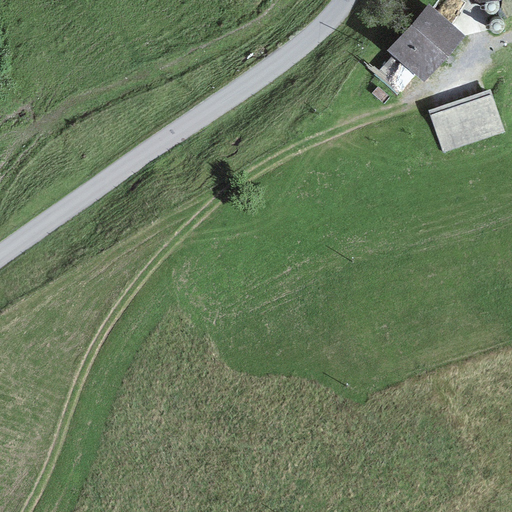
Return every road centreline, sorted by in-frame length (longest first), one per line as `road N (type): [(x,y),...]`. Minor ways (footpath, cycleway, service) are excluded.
road 1 (track): [(26,511),(100,338),(198,213),(289,151),(511,44)]
road 2 (unclassified): [(0,256),(293,49),(343,0)]
road 3 (track): [(284,0),(223,39),(0,139)]
